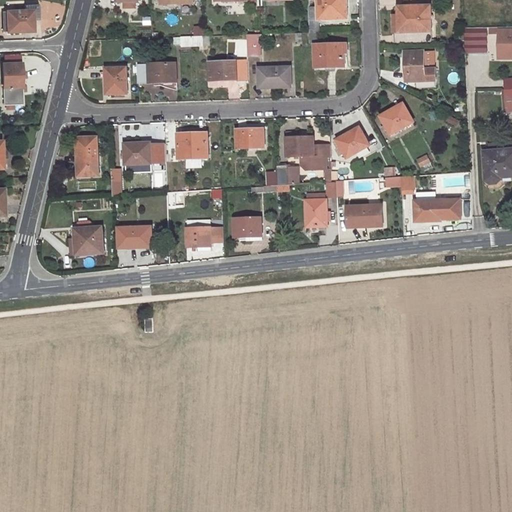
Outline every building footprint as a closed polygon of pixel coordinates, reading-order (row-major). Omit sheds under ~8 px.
[(317,33),(316,23),(319,23),(319,20),(348,19),(347,0),(317,0),(318,7),(308,7),(309,33),(317,33)] [(38,3),(24,4),(24,9),(3,10),(3,32),(33,31),(32,20),(39,19),(38,3)] [(430,6),(395,7),(396,45),(432,44),(432,40),(430,6)] [(144,25),(152,25),(152,17),(144,17),(144,25)] [(466,53),(489,53),(488,28),(465,28),(466,53)] [(317,33),(309,33),(309,44),(322,43),(321,33),(320,33),(317,33)] [(260,35),(247,35),(248,57),(261,57),(260,35)] [(207,36),(192,37),(192,46),(211,45),(211,36),(207,36)] [(192,37),(181,37),(181,46),(192,46),(192,37)] [(511,37),(499,39),(499,59),(511,58),(511,37)] [(349,45),(315,46),(316,68),(344,67),(344,54),(349,54),(349,45)] [(424,52),(405,52),(406,82),(417,82),(436,81),(436,70),(424,70),(424,52)] [(237,61),(209,62),(210,81),(238,80),(237,61)] [(21,63),(2,63),(3,105),(22,104),(21,78),(21,71),(21,63)] [(176,64),(138,65),(139,84),(177,83),(176,64)] [(127,68),(106,69),(107,95),(128,94),(127,68)] [(291,68),(259,69),(260,88),(292,87),(291,68)] [(505,114),(511,113),(511,77),(503,78),(505,114)] [(403,104),(381,117),(391,135),(414,123),(403,104)] [(445,122),(456,127),(459,121),(448,116),(445,122)] [(360,128),(337,141),(348,159),(370,146),(360,128)] [(265,130),(236,131),(237,149),(265,149),(265,130)] [(331,158),(330,148),(323,149),(323,151),(315,151),(315,147),(314,138),(298,138),(298,133),(287,134),(288,158),(302,157),(303,166),(307,171),(326,170),(326,158),(331,158)] [(190,134),(178,135),(179,160),(208,158),(208,134),(190,134)] [(98,139),(77,139),(79,177),(100,177),(98,139)] [(151,144),(125,145),(126,165),(152,165),(151,144)] [(501,180),(501,178),(511,176),(511,150),(484,153),(487,181),(492,184),(497,183),(501,180)] [(427,155),(417,160),(424,173),(433,168),(427,155)] [(290,167),(276,168),(277,172),(277,186),(290,185),(290,167)] [(298,167),(290,167),(290,185),(299,185),(298,167)] [(396,167),(385,168),(386,177),(397,176),(396,167)] [(267,173),(268,187),(277,186),(277,172),(267,173)] [(346,173),(336,174),(337,182),(347,181),(346,173)] [(387,189),(403,188),(403,195),(417,195),(416,177),(387,178),(387,189)] [(78,181),(78,191),(95,192),(95,182),(78,181)] [(123,181),(113,182),(114,196),(124,196),(123,181)] [(332,183),(327,183),(328,195),(337,195),(337,182),(332,183)] [(214,190),(214,201),(223,200),(223,190),(214,190)] [(169,192),(169,207),(183,206),(182,192),(169,192)] [(316,193),(306,193),(306,201),(316,200),(316,193)] [(316,200),(306,201),(307,228),(328,228),(328,224),(327,210),(327,200),(316,200)] [(461,200),(414,202),(415,224),(461,222),(461,200)] [(383,206),(348,207),(348,229),(384,228),(383,206)] [(262,218),(234,219),(234,239),(247,238),(262,238),(262,218)] [(106,254),(105,228),(94,228),(94,223),(92,221),(81,222),(79,224),(79,229),(77,229),(78,239),(72,239),(74,256),(106,254)] [(151,227),(119,229),(120,249),(152,248),(151,227)] [(211,229),(188,230),(189,247),(211,247),(211,229)] [(223,243),(223,229),(211,229),(211,243),(223,243)] [(151,318),(143,319),(143,331),(152,331),(151,318)]
